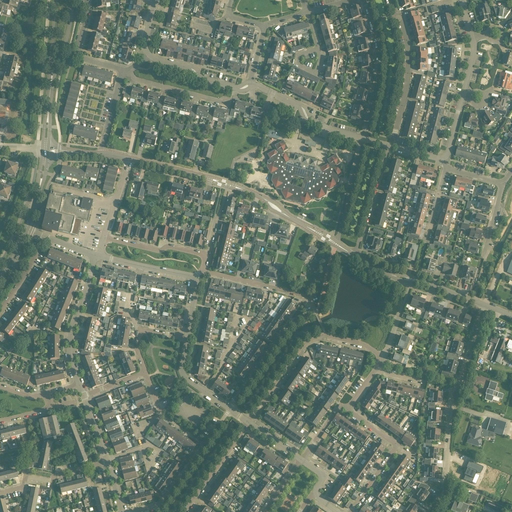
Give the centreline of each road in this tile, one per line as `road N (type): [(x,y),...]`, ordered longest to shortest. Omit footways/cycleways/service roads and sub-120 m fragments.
road 1 (residential): [(229,410),(291,322),(314,312),(307,297),(203,270)]
road 2 (tertiary): [(335,244),(249,190),(131,158)]
road 3 (residential): [(428,511),(444,487),(450,400),(482,304)]
road 4 (residential): [(248,422),(305,345),(325,336),(364,346),(379,362)]
road 5 (residential): [(390,0),(408,49),(392,147)]
road 6 (residential): [(131,511),(161,504),(229,410)]
road 7 (residential): [(362,139),(377,70),(363,0)]
road 8 (residential): [(350,511),(394,446),(347,409)]
road 9 (residential): [(78,385),(71,329),(97,256)]
road 10 (residential): [(362,139),(311,123),(301,107),(249,85)]
